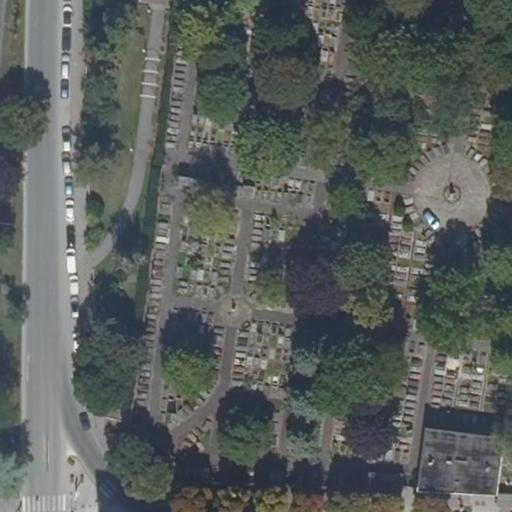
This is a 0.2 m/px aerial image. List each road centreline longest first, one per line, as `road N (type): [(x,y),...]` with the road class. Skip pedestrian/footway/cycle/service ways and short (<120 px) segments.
road 1 (primary): [(43,367),(45,0)]
road 2 (residential): [(136,511),(98,473),(43,367)]
road 3 (primary): [(42,511),(43,367)]
